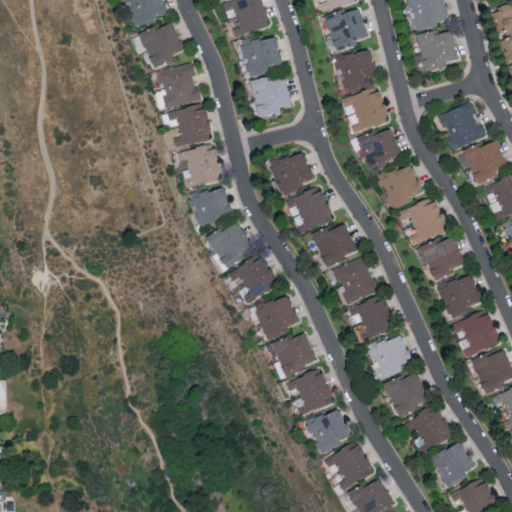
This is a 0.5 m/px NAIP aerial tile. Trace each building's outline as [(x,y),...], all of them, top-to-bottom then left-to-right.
[(128,0),(132,25),(156,21),(156,16),(167,14),(164,0),(128,0)] [(235,35),(269,25),(261,0),(225,0),(223,1),(226,11),(235,8),(240,26),(233,28),(235,35)] [(323,10),(356,0),(355,0),(324,0),(320,1),(323,10)] [(407,0),(415,31),(438,26),(437,20),(449,18),(444,0),(407,0)] [(511,0),(499,5),(500,9),(491,12),(497,32),(506,29),(509,36),(499,40),(506,63),(507,63),(511,77),(511,0)] [(368,34),(358,7),(342,13),(340,9),(324,15),(337,51),(358,44),(356,39),(368,34)] [(140,32),(153,67),(175,58),(173,53),(183,50),(172,22),(154,29),(153,26),(140,32)] [(416,34),(425,71),(448,65),(447,61),(458,59),(451,30),(438,33),(437,29),(416,34)] [(281,63),(276,35),(241,41),(247,76),(268,72),(267,66),(281,63)] [(377,75),(369,49),(336,59),(345,90),(367,84),(365,78),(377,75)] [(157,69),(159,83),(163,82),(167,106),(199,100),(191,62),(157,69)] [(257,117),(281,113),(279,106),(291,104),(286,76),(268,79),(267,76),(250,79),(257,117)] [(342,97),(345,106),(354,104),(359,122),(352,124),(354,130),(388,121),(380,90),(370,93),(369,90),(342,97)] [(453,149),(485,136),(470,101),(439,114),(453,149)] [(176,146),(211,139),(204,103),(168,110),(171,126),(179,124),(181,136),(174,138),(176,146)] [(402,156),(391,128),(374,134),(372,131),(351,139),(358,157),(365,155),(370,168),(402,156)] [(508,169),(496,138),(464,151),(476,182),(508,169)] [(214,143),(177,151),(179,161),(186,160),(190,179),(185,181),(186,186),(221,179),(214,143)] [(281,193),(315,180),(303,149),(269,163),(281,193)] [(392,209),(413,200),(411,195),(422,191),(410,162),(378,176),(392,209)] [(190,195),(198,225),(232,215),(224,185),(190,195)] [(331,221),(322,187),(287,197),(297,231),(331,221)] [(413,243),(446,230),(433,196),(399,210),(402,219),(410,216),(417,233),(410,236),(413,243)] [(254,248),(237,221),(221,231),(219,228),(206,236),(224,266),(254,248)] [(511,245),(511,221),(503,225),(511,245)] [(311,232),(325,265),(357,252),(345,223),(329,229),(327,226),(311,232)] [(435,240),(419,246),(431,281),(449,275),(447,269),(464,264),(454,236),(436,243),(435,240)] [(235,268),(250,290),(243,295),(248,302),(278,281),(261,256),(254,261),(251,257),(235,268)] [(333,267),(347,303),(377,291),(363,256),(333,267)] [(451,319),(473,310),(470,305),(481,300),(470,274),(438,287),(451,319)] [(268,340),(290,330),(288,325),(299,320),(286,293),(254,307),(268,340)] [(347,308),(354,326),(357,325),(363,339),(394,327),(383,298),(377,300),(375,297),(347,308)] [(473,352),(499,342),(486,309),(460,319),(473,352)] [(272,344),(286,378),(307,368),(305,364),(316,360),(303,331),(272,344)] [(379,378),(412,365),(400,333),(367,346),(379,378)] [(485,394),(506,385),(504,381),(511,377),(511,367),(505,349),(487,356),(486,353),(471,359),(485,394)] [(286,381),(289,391),(298,388),(303,404),(298,406),(301,413),(333,402),(322,369),(286,381)] [(384,381),(397,417),(420,409),(418,402),(427,399),(417,372),(404,377),(404,375),(384,381)] [(511,387),(491,394),(494,404),(504,401),(511,424),(511,387)] [(321,453),(342,443),(340,438),(350,434),(338,407),(306,421),(321,453)] [(448,438),(445,433),(451,429),(437,408),(430,413),(427,408),(405,422),(414,436),(412,437),(423,454),(448,438)] [(475,465),(460,440),(430,458),(448,488),(468,476),(465,471),(475,465)] [(325,458),(329,467),(336,463),(344,478),(339,481),(343,489),(374,472),(359,444),(351,449),(349,445),(325,458)] [(349,494),(359,511),(382,511),(382,510),(394,503),(380,477),(349,494)] [(450,492),(454,501),(462,498),(466,508),(456,511),(492,511),(498,510),(484,478),(450,492)]
